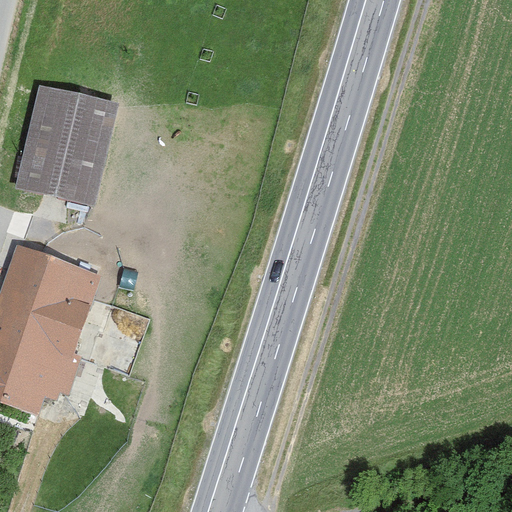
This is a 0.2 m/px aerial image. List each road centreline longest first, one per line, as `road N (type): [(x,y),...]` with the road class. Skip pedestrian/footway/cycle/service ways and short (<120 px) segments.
road 1 (track): [(425,0),(266,511)]
road 2 (primary): [(375,0),(218,511)]
